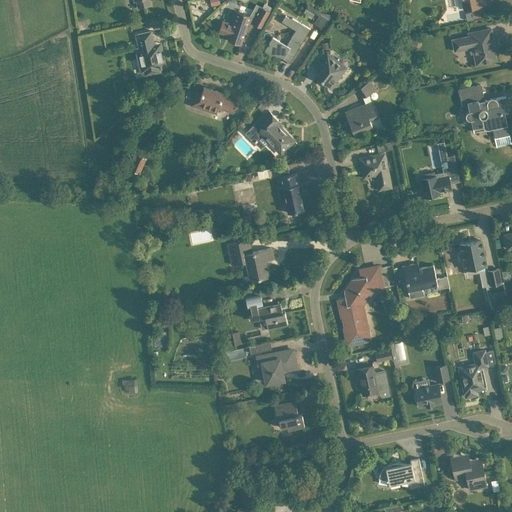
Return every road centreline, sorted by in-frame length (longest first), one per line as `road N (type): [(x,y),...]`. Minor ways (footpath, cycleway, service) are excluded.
road 1 (residential): [(348,239),(313,107),(291,87),(192,51),(176,0)]
road 2 (residential): [(345,446),(314,304),(319,274),(348,239)]
road 3 (residential): [(348,239),(511,206)]
